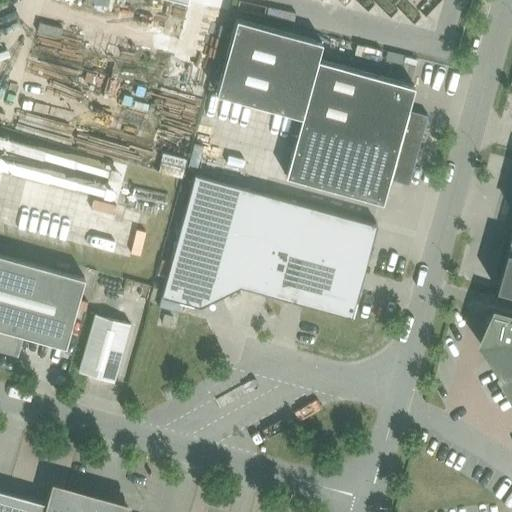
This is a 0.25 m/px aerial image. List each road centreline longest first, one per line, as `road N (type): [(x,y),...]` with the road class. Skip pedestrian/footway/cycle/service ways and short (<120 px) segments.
road 1 (unclassified): [(506,0),(368,501)]
road 2 (unclassified): [(368,501),(0,396)]
road 3 (unknown): [(271,0),(296,21),(434,60),(449,52),(469,0)]
